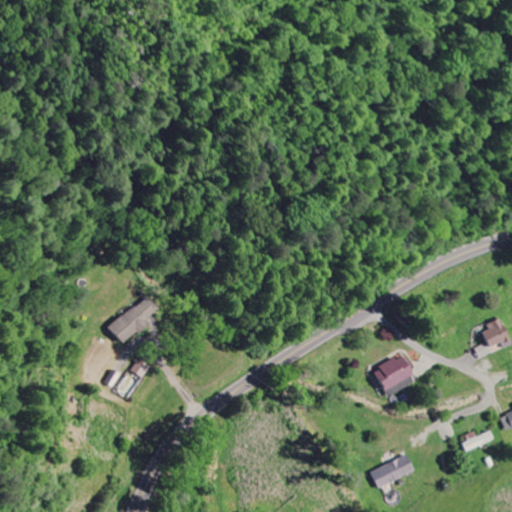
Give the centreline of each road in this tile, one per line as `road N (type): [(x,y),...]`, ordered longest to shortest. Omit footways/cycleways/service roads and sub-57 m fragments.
road 1 (secondary): [(137,511),(171,451),(215,408),(358,309),(446,260),(511,238)]
road 2 (residential): [(363,307),(419,349),(490,386),(487,403),(428,430)]
